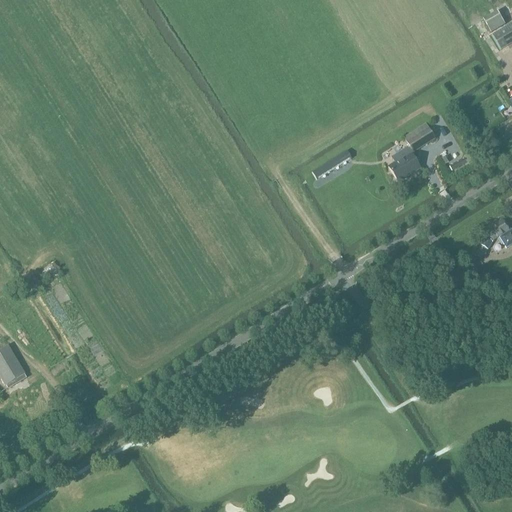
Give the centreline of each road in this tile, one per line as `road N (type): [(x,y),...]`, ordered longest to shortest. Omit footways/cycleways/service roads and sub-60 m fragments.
road 1 (tertiary): [(0,491),(511,169)]
road 2 (track): [(0,334),(48,376),(86,436)]
road 3 (track): [(272,164),(344,272)]
